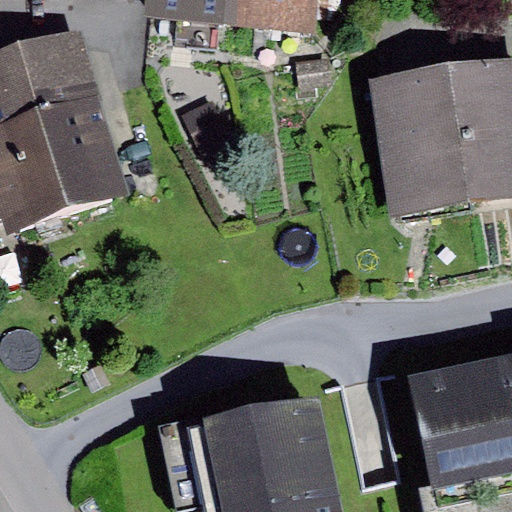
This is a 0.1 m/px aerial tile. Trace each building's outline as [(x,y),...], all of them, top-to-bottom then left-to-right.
[(144,0),(142,22),(312,39),(315,0),(144,0)] [(83,31),(0,56),(0,245),(135,194),(83,31)] [(511,60),(369,80),(389,220),(511,202),(511,60)] [(330,61),(297,63),(299,90),(332,87),(330,61)] [(212,104),(182,118),(204,162),(234,147),(212,104)] [(511,357),(394,383),(422,511),(511,511),(511,507),(509,496),(511,495),(511,357)] [(335,511),(310,397),(153,431),(171,511),(197,505),(198,511),(335,511)]
